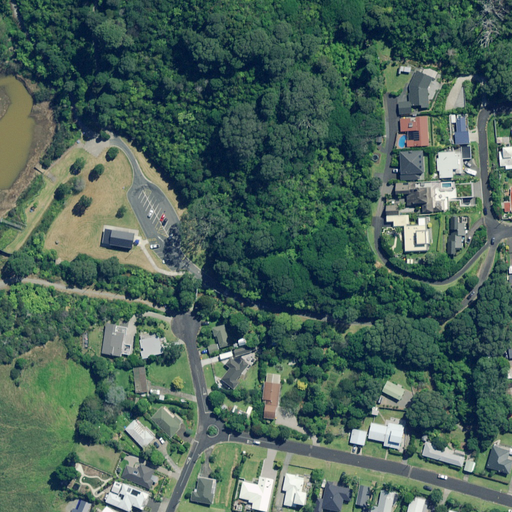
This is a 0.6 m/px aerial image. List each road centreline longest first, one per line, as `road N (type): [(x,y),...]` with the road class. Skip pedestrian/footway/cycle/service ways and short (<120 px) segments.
road 1 (residential): [(222,433),(511,501)]
road 2 (track): [(5,277),(155,305),(184,324),(204,281)]
road 3 (residential): [(511,106),(490,109),(480,122),(488,220),(511,231)]
road 4 (track): [(93,0),(90,110),(110,133)]
